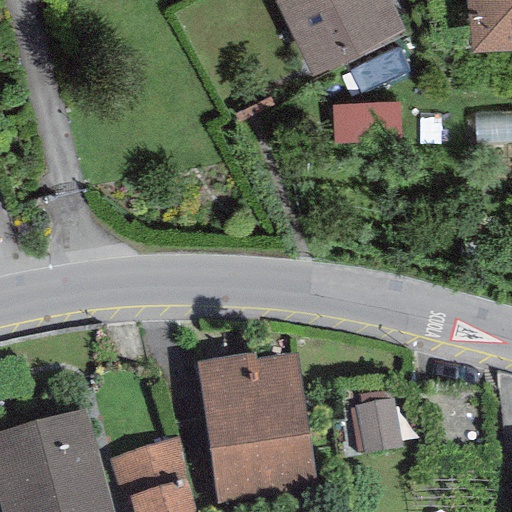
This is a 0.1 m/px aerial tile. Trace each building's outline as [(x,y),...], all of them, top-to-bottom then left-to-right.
[(278,0),(275,2),(312,76),(403,31),(387,0),(278,0)] [(511,0),(466,0),(471,54),(511,51),(511,0)] [(399,102),(331,105),(333,144),(401,141),(399,102)] [(254,354),(195,363),(217,502),(316,487),(296,354),(255,360),(254,354)] [(390,392),(359,397),(360,399),(362,408),(348,411),(357,456),(401,448),(390,392)] [(111,511),(83,410),(0,433),(0,507),(1,511),(111,511)] [(176,440),(108,460),(120,500),(130,497),(134,511),(191,511),(183,481),(188,480),(176,440)]
